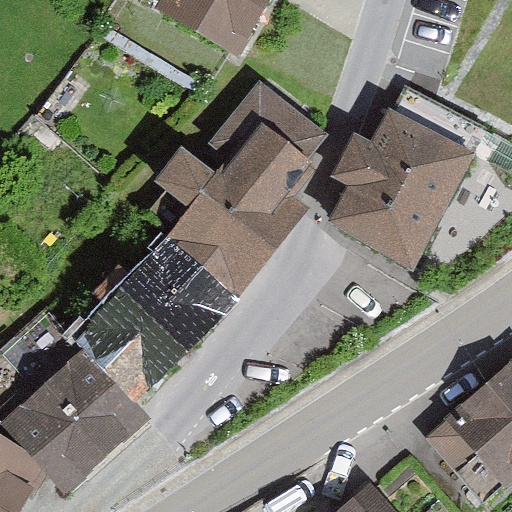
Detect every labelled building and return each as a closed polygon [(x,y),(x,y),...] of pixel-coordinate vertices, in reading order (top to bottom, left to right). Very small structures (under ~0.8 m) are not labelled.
[(266,0),(145,0),(139,8),(228,59),(266,0)] [(476,156),(389,112),(333,222),(413,269),(476,156)] [(321,179),(256,128),(212,176),(185,154),(151,185),(181,217),(149,250),(222,311),(321,179)] [(81,335),(155,404),(230,317),(149,250),(81,335)] [(511,476),(511,345),(426,422),(491,494),(511,476)] [(149,418),(82,347),(4,420),(71,492),(149,418)] [(0,511),(27,511),(49,475),(35,459),(0,439),(0,511)] [(380,511),(359,490),(333,511),(380,511)]
